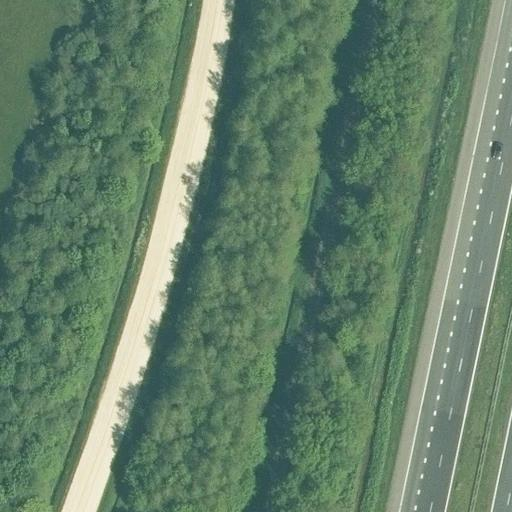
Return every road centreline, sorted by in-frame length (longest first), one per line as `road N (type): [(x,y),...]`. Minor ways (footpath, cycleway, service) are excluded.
road 1 (unclassified): [(275,511),(380,0)]
road 2 (motorway): [(511,112),(430,511)]
